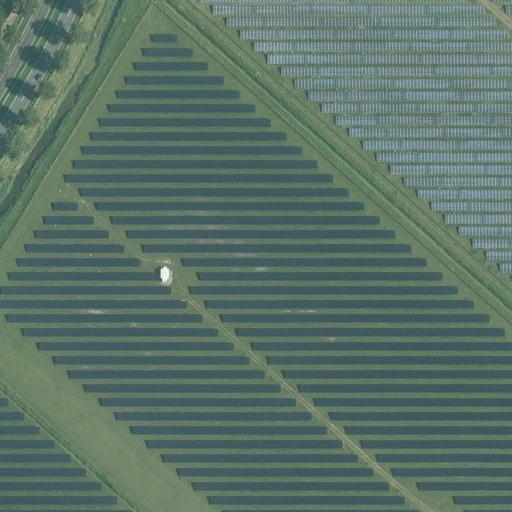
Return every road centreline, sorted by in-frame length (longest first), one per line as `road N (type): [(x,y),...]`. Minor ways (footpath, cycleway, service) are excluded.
road 1 (track): [(424,511),(177,285),(169,261),(146,260),(58,187)]
road 2 (trunk): [(0,141),(76,0)]
